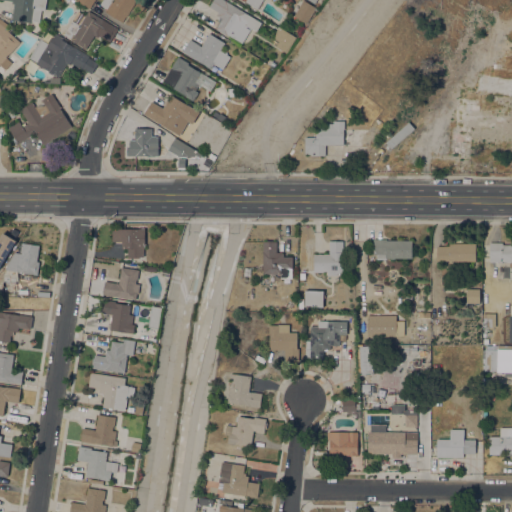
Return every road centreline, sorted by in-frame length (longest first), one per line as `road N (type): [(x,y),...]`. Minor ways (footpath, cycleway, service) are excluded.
road 1 (residential): [(173,0),(95,137),(35,511)]
road 2 (secondary): [(511,201),(161,198)]
road 3 (track): [(272,199),(266,123),(359,0)]
road 4 (residential): [(511,490),(294,488)]
road 5 (residential): [(489,0),(488,201)]
road 6 (residential): [(338,142),(449,0)]
road 7 (residential): [(356,119),(489,121)]
